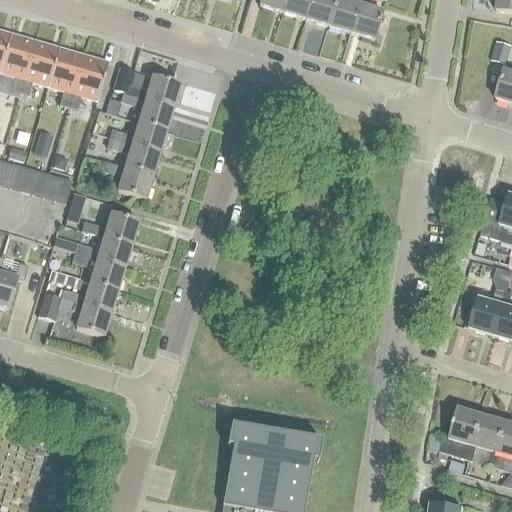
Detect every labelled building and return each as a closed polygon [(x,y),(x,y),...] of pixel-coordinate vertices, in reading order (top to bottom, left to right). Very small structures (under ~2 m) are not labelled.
[(260,0),(258,9),(281,16),(285,0),(260,0)] [(285,0),(281,16),(304,23),(310,0),(285,0)] [(332,0),(310,0),(304,23),(327,29),(335,1),(332,0)] [(335,1),(327,29),(349,36),(358,8),(360,0),(347,0),(346,4),(335,1)] [(360,0),(358,8),(349,36),(373,43),(381,15),(369,11),(372,3),(369,2),(361,0),(360,0)] [(511,0),(497,0),(495,13),(511,16),(511,0)] [(0,34),(0,68),(9,37),(0,34)] [(9,37),(0,68),(0,77),(13,81),(9,95),(18,98),(33,44),(9,37)] [(33,44),(18,98),(27,100),(31,86),(46,91),(58,51),(33,44)] [(496,45),(490,64),(504,68),(509,49),(496,45)] [(58,51),(46,91),(62,95),(58,109),(66,112),(82,58),(58,51)] [(82,58),(66,112),(75,114),(79,100),(95,105),(107,65),(82,58)] [(120,70),(113,93),(128,97),(128,98),(136,100),(172,112),(179,88),(151,80),(147,93),(139,91),(131,88),(135,75),(135,74),(120,70)] [(511,76),(504,74),(496,102),(511,106),(511,76)] [(122,96),(120,105),(131,109),(133,109),(136,100),(128,98),(122,96)] [(131,109),(131,111),(140,114),(137,126),(165,134),(172,112),(136,100),(133,109),(131,109)] [(125,137),(122,146),(130,148),(158,157),(165,134),(137,126),(133,137),(124,134),(123,137),(125,137)] [(109,141),(109,142),(122,146),(125,137),(123,137),(111,133),(109,141)] [(39,138),(34,157),(44,160),(50,141),(39,138)] [(109,142),(106,151),(119,155),(122,146),(109,142)] [(122,146),(119,155),(127,157),(123,171),(151,180),(158,157),(130,148),(122,146)] [(65,161),(54,158),(50,169),(62,172),(65,161)] [(99,173),(112,177),(115,169),(102,164),(99,173)] [(4,166),(0,179),(0,189),(9,192),(15,169),(4,166)] [(15,169),(9,192),(20,195),(26,172),(15,169)] [(115,169),(112,177),(120,180),(116,194),(144,203),(151,180),(123,171),(115,169)] [(26,172),(20,195),(31,198),(37,175),(26,172)] [(37,175),(31,198),(42,201),(48,178),(47,178),(37,175)] [(48,178),(42,201),(53,205),(59,182),(48,178)] [(59,182),(53,205),(64,208),(68,194),(71,185),(59,182)] [(68,217),(80,221),(85,201),(74,198),(68,217)] [(490,203),(479,239),(498,244),(511,248),(511,198),(508,198),(505,207),(490,203)] [(97,229),(94,238),(102,240),(130,249),(137,226),(109,217),(105,232),(97,229)] [(83,225),(81,234),(94,238),(97,229),(83,225)] [(90,252),(87,261),(123,272),(130,249),(102,240),(98,254),(90,252)] [(90,252),(76,248),(74,256),(87,261),(90,252)] [(84,269),(87,261),(74,256),(71,265),(84,269)] [(87,261),(84,269),(92,272),(88,286),(116,294),(123,272),(87,261)] [(0,309),(7,312),(8,313),(17,282),(22,284),(27,269),(18,266),(13,281),(0,276),(0,309)] [(76,297),(73,306),(110,317),(116,294),(88,286),(84,300),(76,297)] [(468,332),(493,340),(503,309),(509,311),(511,299),(511,296),(496,291),(491,305),(478,301),(468,332)] [(63,293),(60,302),(73,306),(76,297),(63,293)] [(43,297),(36,320),(53,325),(57,311),(60,302),(43,297)] [(60,302),(57,311),(70,315),(73,306),(60,302)] [(73,306),(70,315),(78,317),(74,332),(103,340),(110,317),(73,306)] [(493,340),(496,340),(511,345),(511,311),(509,311),(503,309),(493,340)] [(442,440),(438,455),(461,462),(466,447),(472,449),(481,419),(458,412),(457,411),(448,441),(442,440)] [(466,447),(461,462),(470,464),(475,450),(490,454),(496,456),(505,426),(481,419),(472,449),(466,447)] [(490,454),(485,469),(494,471),(498,457),(511,460),(511,427),(505,426),(496,456),(490,454)] [(302,511),(311,464),(316,465),(320,444),(228,428),(225,449),(230,450),(220,509),(221,509),(220,511),(302,511)]
